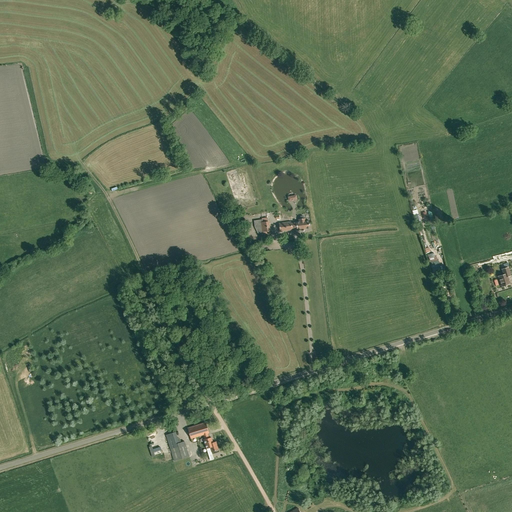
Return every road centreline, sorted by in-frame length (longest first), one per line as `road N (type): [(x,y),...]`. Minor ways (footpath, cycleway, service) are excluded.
road 1 (unclassified): [(0,467),(511,309)]
road 2 (track): [(274,511),(210,402)]
